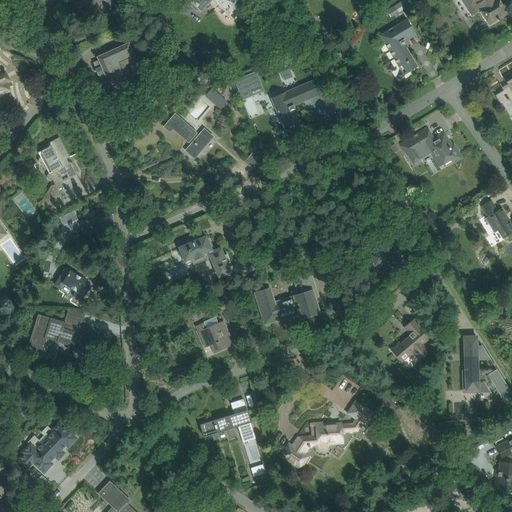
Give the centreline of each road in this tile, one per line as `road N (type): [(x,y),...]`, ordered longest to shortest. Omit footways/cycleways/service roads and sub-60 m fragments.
road 1 (residential): [(131,420),(223,374),(302,355),(383,320),(420,280)]
road 2 (residential): [(125,241),(362,137)]
road 3 (residential): [(125,241),(107,150),(66,69)]
road 4 (residential): [(131,420),(125,241)]
road 5 (residential): [(266,511),(146,422),(131,420)]
road 6 (residential): [(131,420),(0,358)]
